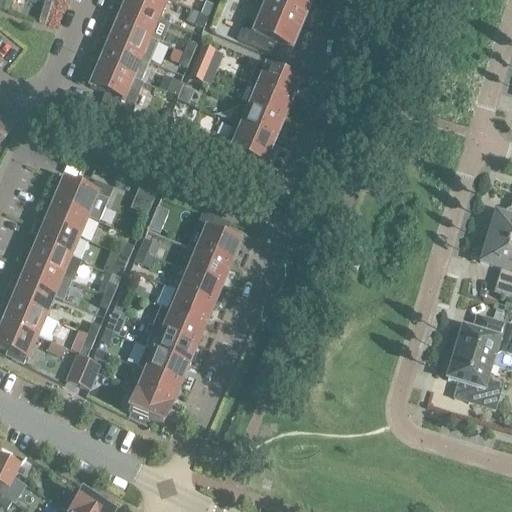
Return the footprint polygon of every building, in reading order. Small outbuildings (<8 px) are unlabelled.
[(167,3),(160,0),(128,0),(125,8),(159,22),(167,3)] [(267,0),(263,11),(302,27),(312,2),(306,0),(267,0)] [(51,8),(45,5),(38,25),(45,27),(51,8)] [(205,5),(200,16),(209,20),(213,8),(205,5)] [(159,22),(125,8),(116,28),(150,42),(159,22)] [(302,27),(263,11),(256,27),(245,22),(237,43),(264,54),(269,43),(291,52),(302,27)] [(209,20),(200,16),(195,28),(204,32),(209,20)] [(116,28),(108,48),(142,62),(149,65),(158,46),(150,42),(116,28)] [(197,48),(189,45),(184,56),(192,59),(197,48)] [(108,48),(100,67),(134,82),(141,85),(149,65),(142,62),(108,48)] [(203,49),(196,64),(208,69),(214,54),(203,49)] [(184,56),(179,68),(187,71),(192,59),(184,56)] [(208,69),(196,64),(190,80),(201,85),(208,69)] [(291,105),(299,85),(256,66),(248,87),(252,89),(291,105)] [(134,82),(100,67),(90,90),(110,98),(106,109),(131,120),(143,89),(140,88),(141,85),(134,82)] [(184,87),(172,82),(166,95),(178,100),(180,95),(184,87)] [(291,105),(252,89),(244,109),(282,125),(291,105)] [(180,95),(178,100),(177,103),(189,108),(192,100),(180,95)] [(282,125),(244,109),(240,107),(232,126),(236,128),(274,145),(282,125)] [(0,124),(0,147),(11,133),(0,124)] [(274,145),(236,128),(226,151),(217,147),(213,158),(240,170),(245,159),(264,168),(274,145)] [(64,184),(54,207),(88,221),(93,208),(104,212),(108,203),(113,192),(88,182),(83,192),(64,184)] [(54,207),(45,227),(79,241),(88,221),(54,207)] [(511,209),(508,222),(494,217),(492,219),(490,222),(489,225),(489,228),(490,231),(492,232),(489,242),(511,248),(511,209)] [(202,216),(197,229),(191,226),(181,249),(196,255),(230,270),(240,247),(220,238),(225,226),(202,216)] [(45,227),(37,246),(71,260),(79,241),(45,227)] [(144,242),(139,254),(147,257),(152,245),(144,242)] [(511,248),(489,242),(486,251),(484,251),(482,253),(480,255),(479,258),(479,261),(480,265),(500,270),(491,295),(511,301),(511,248)] [(37,246),(29,266),(63,281),(72,285),(73,285),(82,265),(71,260),(37,246)] [(121,258),(129,262),(134,250),(125,247),(121,258)] [(348,269),(357,273),(367,251),(358,247),(348,269)] [(147,257),(139,254),(134,266),(142,269),(147,257)] [(230,270),(196,255),(188,275),(222,290),(230,270)] [(121,258),(116,270),(124,273),(129,262),(121,258)] [(29,266),(20,286),(54,300),(63,304),(72,285),(63,281),(29,266)] [(112,287),(116,271),(107,268),(102,284),(112,287)] [(175,292),(175,293),(213,309),(222,290),(188,275),(179,294),(175,292)] [(127,282),(122,293),(130,296),(135,285),(127,282)] [(20,286),(12,306),(46,320),(54,300),(20,286)] [(109,286),(104,298),(112,301),(117,290),(109,286)] [(122,293),(117,305),(127,309),(132,297),(130,296),(122,293)] [(175,293),(166,313),(205,329),(213,309),(175,293)] [(104,298),(99,310),(107,313),(112,301),(104,298)] [(12,306),(4,326),(38,340),(46,320),(12,306)] [(497,307),(492,323),(500,326),(505,309),(497,307)] [(161,310),(153,329),(163,334),(196,349),(205,329),(166,313),(161,310)] [(457,348),(454,357),(491,368),(494,357),(501,354),(511,357),(511,355),(511,329),(500,326),(492,323),(474,318),(469,333),(462,331),(458,334),(455,344),(457,348)] [(110,321),(105,333),(113,336),(118,324),(110,321)] [(38,340),(4,326),(0,334),(0,351),(13,357),(11,362),(23,367),(25,362),(28,363),(38,340)] [(92,326),(87,338),(95,341),(100,329),(92,326)] [(149,327),(145,335),(151,338),(145,350),(154,354),(188,369),(196,349),(163,334),(153,329),(149,327)] [(113,336),(105,333),(100,345),(108,348),(113,336)] [(79,334),(71,354),(79,357),(82,349),(87,338),(79,334)] [(90,353),(95,341),(87,338),(82,349),(90,353)] [(154,354),(145,350),(137,370),(146,374),(180,388),(188,369),(154,354)] [(97,353),(93,361),(105,366),(109,358),(97,353)] [(454,357),(452,365),(448,368),(445,378),(447,382),(472,390),(467,405),(494,414),(502,388),(491,384),(488,378),(491,368),(454,357)] [(78,389),(88,366),(77,361),(67,384),(78,389)] [(88,366),(78,389),(89,394),(99,371),(88,366)] [(145,376),(137,395),(171,410),(179,391),(180,388),(146,374),(145,376)] [(171,410),(137,395),(128,417),(131,418),(129,423),(140,428),(142,423),(162,431),(171,410)] [(0,480),(9,462),(0,457),(0,480)] [(20,468),(9,462),(0,480),(0,485),(9,490),(20,468)] [(83,499),(82,499),(73,511),(102,511),(98,509),(104,501),(87,492),(83,499)] [(7,511),(12,505),(1,498),(0,500),(0,508),(6,511),(7,511)]
